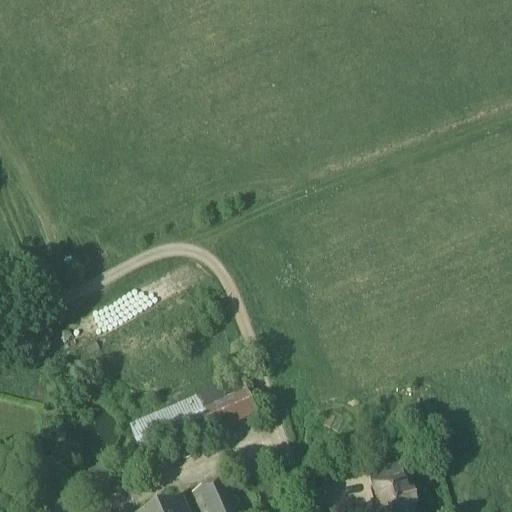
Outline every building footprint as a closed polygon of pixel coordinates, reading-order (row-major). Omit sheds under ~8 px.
[(126,427),(137,452),(203,423),(209,438),(256,417),(238,377),(126,427)] [(123,438),(124,432),(123,426),(121,419),(118,415),(114,410),(111,407),(104,404),(98,403),(93,402),(86,404),(82,405),(77,408),(72,413),(69,416),(66,422),(65,428),(65,433),(65,438),(67,444),(70,448),(74,453),(78,457),(84,460),(90,461),(95,461),(100,461),(107,459),(112,456),(116,452),(118,449),(122,443),(123,438)] [(48,452),(36,446),(33,453),(44,459),(48,452)] [(363,465),(365,474),(389,469),(387,460),(363,465)] [(47,494),(53,511),(76,511),(115,496),(104,470),(47,494)] [(192,496),(198,511),(243,511),(231,480),(192,496)] [(375,492),(380,511),(410,511),(414,510),(411,498),(407,499),(403,485),(375,492)] [(188,511),(184,501),(157,511),(188,511)]
